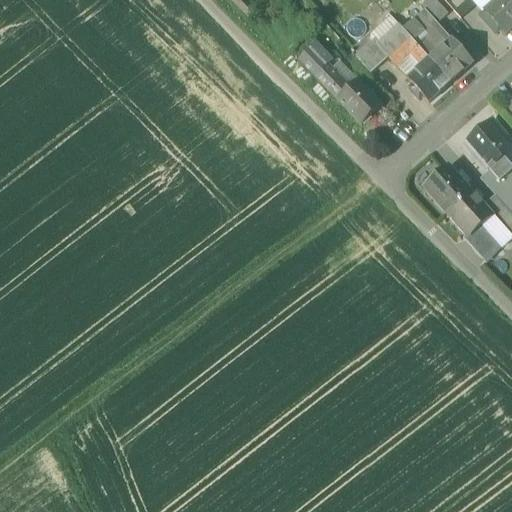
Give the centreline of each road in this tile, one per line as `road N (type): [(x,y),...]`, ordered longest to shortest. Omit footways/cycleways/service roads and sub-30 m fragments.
road 1 (track): [(0,492),(34,465),(47,435),(381,178)]
road 2 (track): [(202,0),(511,314)]
road 3 (residential): [(381,178),(511,64)]
